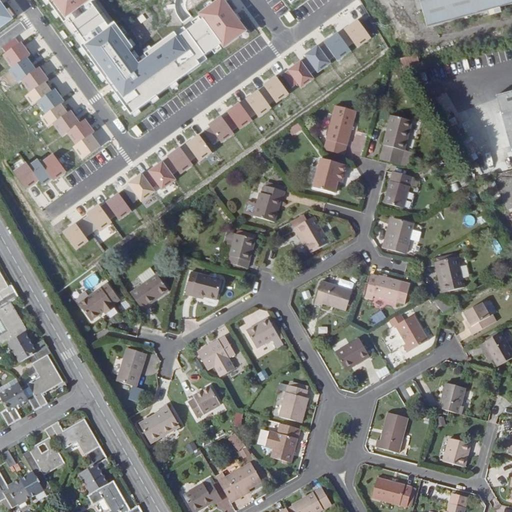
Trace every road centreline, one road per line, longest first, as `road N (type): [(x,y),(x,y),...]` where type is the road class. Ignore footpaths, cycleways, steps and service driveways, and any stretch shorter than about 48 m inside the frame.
road 1 (residential): [(134,151),(286,41)]
road 2 (residential): [(24,0),(134,151)]
road 3 (residential): [(90,392),(0,233)]
road 4 (residential): [(273,292),(176,348),(144,338)]
road 5 (residential): [(159,511),(90,392)]
road 6 (residential): [(480,486),(355,452)]
road 7 (residential): [(337,402),(273,292)]
